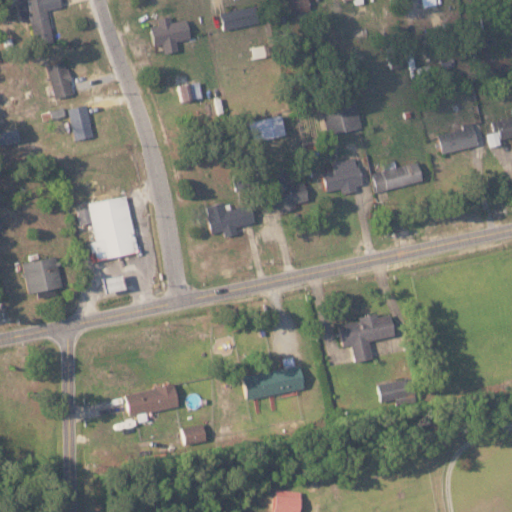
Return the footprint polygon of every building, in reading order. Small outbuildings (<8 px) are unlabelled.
[(53,41),(47,9),(61,7),(59,0),(17,0),(20,15),(29,13),(35,45),(53,41)] [(282,0),(285,15),(309,11),(307,0),(282,0)] [(224,30),(258,21),(254,4),(219,13),(224,30)] [(151,25),(153,45),(162,43),(163,52),(177,50),(176,40),(189,38),(187,18),(170,21),(170,15),(157,17),(158,24),(151,25)] [(55,98),(74,92),(64,59),(45,65),(55,98)] [(180,100),(201,98),(199,82),(178,84),(180,100)] [(361,127),(354,100),(321,108),(327,135),(361,127)] [(93,136),(85,103),(67,108),(74,140),(93,136)] [(252,140),(285,134),(281,114),(248,121),(252,140)] [(485,133),(488,146),(501,143),(499,138),(511,135),(511,115),(491,121),(493,131),(485,133)] [(441,153),(476,145),(471,121),(461,123),(462,127),(437,133),(441,153)] [(0,144),(19,140),(16,128),(0,131),(0,144)] [(332,162),(333,169),(322,172),(326,191),(340,188),(340,191),(361,187),(354,156),(332,162)] [(417,161),(394,166),(393,161),(381,163),(383,170),(371,172),(374,190),(421,180),(417,161)] [(273,210),(296,207),(296,201),(307,200),(305,181),(285,184),(284,172),(268,175),(273,210)] [(86,202),(87,207),(77,209),(80,224),(92,222),(95,240),(91,241),(93,258),(136,251),(127,195),(86,202)] [(204,205),(210,233),(222,230),(223,235),(236,232),(234,226),(254,221),(250,204),(224,210),(222,201),(204,205)] [(28,293),(62,286),(55,255),(21,262),(28,293)] [(102,276),(104,289),(122,287),(121,274),(102,276)] [(394,334),(390,313),(377,316),(376,312),(358,316),(359,319),(338,324),(342,345),(351,344),(354,361),(372,357),(368,340),(394,334)] [(245,398),(303,389),(299,365),(242,374),(245,398)] [(379,400),(413,397),(412,378),(377,381),(379,400)] [(123,393),(128,415),(177,404),(173,383),(123,393)] [(183,444),(205,441),(202,424),(181,427),(183,444)] [(274,511),(298,511),(300,511),(301,490),(275,489),(274,511)]
